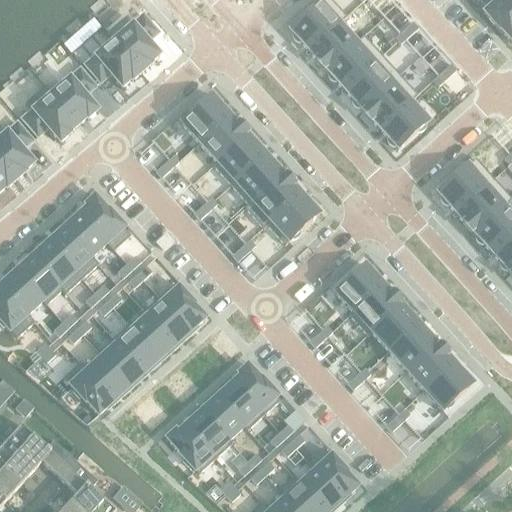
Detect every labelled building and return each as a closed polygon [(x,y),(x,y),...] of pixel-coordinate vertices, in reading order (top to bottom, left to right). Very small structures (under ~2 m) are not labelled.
[(309,16),(289,33),(292,36),(292,39),(294,42),(297,44),(300,45),(308,53),(339,25),(339,26),(347,19),(329,0),(325,0),(318,7),(314,7),(311,9),(309,12),(309,16)] [(511,0),(495,0),(497,1),(498,1),(511,16),(511,0)] [(497,1),(483,14),(499,32),(499,31),(511,45),(511,43),(511,16),(498,1),(497,1)] [(126,19),(107,36),(113,43),(114,42),(142,75),(151,66),(151,65),(160,57),(148,44),(158,35),(143,17),(133,26),(126,19)] [(71,55),(101,29),(93,20),(63,46),(71,55)] [(412,24),(403,32),(409,39),(418,30),(412,24)] [(339,25),(308,53),(315,61),(315,62),(324,72),(325,72),(326,73),(357,45),(356,44),(339,26),(339,25)] [(403,32),(394,40),(400,47),(409,39),(403,32)] [(357,45),(326,73),(327,75),(327,78),(329,81),(332,83),(335,84),(343,93),(382,58),(381,58),(363,38),(356,44),(357,45)] [(113,43),(85,67),(100,85),(110,76),(122,90),(131,82),(132,83),(142,75),(114,42),(113,43)] [(60,43),(49,53),(64,71),(75,61),(71,55),(63,46),(60,43)] [(382,58),(343,93),(351,102),(351,105),(353,108),(356,109),(359,110),(361,112),(399,78),(382,58)] [(450,66),(441,75),(447,81),(456,73),(450,66)] [(52,95),(51,96),(78,127),(86,120),(87,121),(97,112),(85,98),(95,89),(80,71),(52,95)] [(441,75),(432,82),(438,89),(447,81),(441,75)] [(399,78),(361,112),(362,114),(371,124),(378,132),(409,103),(410,104),(417,98),(399,78)] [(32,112),(22,121),(37,139),(47,130),(60,145),(70,135),(69,135),(78,127),(51,96),(52,95),(45,88),(26,105),(32,112)] [(183,123),(181,125),(199,145),(230,118),(222,109),(222,106),(220,103),(217,101),(214,100),(211,97),(192,115),(189,115),(186,117),(184,120),(183,123)] [(409,103),(378,132),(386,140),(387,144),(389,147),(391,148),(394,149),(397,152),(416,135),(420,134),(423,133),(425,130),(425,126),(428,124),(410,104),(409,103)] [(230,118),(199,145),(216,164),(217,165),(247,137),(246,136),(247,135),(238,125),(237,126),(230,118)] [(0,126),(0,164),(16,182),(26,174),(25,173),(34,165),(22,151),(32,143),(17,125),(7,134),(0,126)] [(163,155),(172,147),(161,135),(153,143),(163,155)] [(216,164),(212,168),(231,188),(265,157),(258,148),(257,145),(255,142),(253,140),(249,139),(247,137),(217,165),(216,164)] [(265,157),(231,188),(248,207),(249,207),(283,176),(281,174),(281,171),(279,168),(276,166),(273,165),(265,157)] [(173,158),(164,166),(170,172),(179,164),(173,158)] [(456,178),(437,196),(439,198),(439,202),(441,205),(444,207),(447,207),(455,216),(493,181),(475,161),(465,170),(462,170),(459,172),(457,175),(456,178)] [(0,194),(5,190),(6,191),(16,182),(0,164),(0,194)] [(164,166),(155,174),(161,181),(170,172),(164,166)] [(248,207),(244,210),(264,231),(267,228),(266,227),(301,196),(294,188),(295,187),(285,177),(284,177),(283,176),(249,207),(248,207)] [(493,181),(455,216),(462,224),(471,235),(472,234),(473,236),(507,204),(508,205),(511,202),(494,182),(493,181)] [(301,196),(266,227),(267,228),(284,247),(285,247),(288,244),(291,241),(294,241),(297,240),(299,237),(300,234),(319,216),(317,213),(316,210),(314,207),(312,205),(309,204),(301,196)] [(79,211),(77,213),(107,245),(106,246),(112,253),(130,237),(119,225),(122,223),(115,216),(113,218),(94,197),(84,206),(86,208),(81,214),(79,211)] [(211,200),(202,208),(208,214),(217,206),(211,200)] [(507,204),(473,236),(475,237),(475,241),(477,244),(479,246),(483,246),(491,255),(511,236),(511,209),(508,205),(507,204)] [(202,208),(193,216),(199,223),(208,214),(202,208)] [(63,226),(61,227),(91,260),(92,259),(106,246),(107,245),(77,213),(69,220),(71,222),(65,228),(63,226)] [(46,241),(45,242),(81,281),(98,266),(92,259),(91,260),(61,227),(53,234),(55,237),(49,243),(46,241)] [(166,236),(156,245),(163,252),(173,243),(166,236)] [(511,236),(491,255),(499,263),(499,267),(500,270),(503,272),(507,272),(508,274),(511,271),(511,236)] [(31,255),(29,256),(62,292),(62,293),(65,296),(81,281),(45,242),(37,249),(39,251),(33,257),(31,255)] [(249,242),(240,250),(246,257),(255,249),(249,242)] [(277,245),(260,262),(267,270),(291,248),(288,244),(285,247),(284,247),(281,250),(277,245)] [(240,250),(231,258),(237,265),(246,257),(240,250)] [(15,270),(13,271),(43,303),(42,304),(46,307),(62,293),(62,292),(29,256),(21,264),(23,266),(17,272),(15,270)] [(135,259),(126,267),(132,273),(141,265),(135,259)] [(126,267),(117,275),(123,281),(132,273),(126,267)] [(337,292),(334,295),(352,315),(383,288),(375,279),(375,276),(373,273),(370,271),(367,270),(364,267),(346,284),(343,285),(340,286),(338,289),(337,292)] [(146,269),(137,277),(143,283),(151,275),(146,269)] [(0,284),(0,287),(27,318),(28,317),(42,304),(43,303),(13,271),(5,278),(7,280),(1,286),(0,284)] [(137,277),(128,285),(134,291),(143,283),(137,277)] [(174,286),(158,300),(191,336),(193,335),(191,333),(205,320),(188,302),(191,300),(185,293),(182,295),(174,286)] [(0,326),(3,330),(5,328),(17,340),(35,324),(28,317),(27,318),(0,287),(0,326)] [(103,288),(94,296),(100,302),(109,294),(103,288)] [(352,315),(348,318),(367,339),(371,336),(370,335),(401,307),(399,306),(401,305),(392,294),(390,296),(383,288),(352,315)] [(94,296),(85,304),(91,310),(100,302),(94,296)] [(116,296),(107,304),(113,311),(121,303),(116,296)] [(158,300),(143,314),(146,318),(147,317),(176,350),(178,348),(176,347),(188,336),(189,338),(191,336),(158,300)] [(107,304),(98,313),(104,319),(113,311),(107,304)] [(401,307),(370,335),(371,336),(388,354),(418,327),(411,318),(410,315),(409,312),(406,310),(403,309),(401,307)] [(71,317),(62,325),(68,332),(77,323),(71,317)] [(132,330),(131,331),(159,362),(173,349),(175,351),(176,350),(147,317),(146,318),(132,330)] [(85,324),(76,332),(82,338),(91,330),(85,324)] [(62,325),(53,333),(59,339),(68,332),(62,325)] [(129,327),(113,341),(146,377),(147,376),(146,374),(159,362),(131,331),(132,330),(129,327)] [(418,327),(388,354),(406,374),(436,346),(434,344),(434,341),(432,338),(430,336),(426,335),(418,327)] [(326,328),(318,336),(323,342),(332,334),(326,328)] [(76,332),(67,340),(73,346),(82,338),(76,332)] [(318,336),(309,344),(314,350),(323,342),(318,336)] [(113,341),(97,356),(100,359),(101,359),(129,389),(142,377),(144,379),(146,377),(113,341)] [(45,346),(36,354),(41,359),(41,360),(50,351),(45,346)] [(436,346),(406,374),(423,393),(454,365),(447,358),(448,357),(439,346),(437,348),(436,346)] [(50,351),(41,360),(46,365),(47,365),(56,357),(50,351)] [(41,359),(29,370),(40,381),(52,371),(47,365),(46,365),(41,360),(41,359)] [(87,371),(86,372),(116,405),(117,403),(115,401),(129,389),(101,359),(100,359),(87,371)] [(80,364),(64,379),(75,392),(73,394),(79,401),(81,399),(98,417),(112,404),(114,406),(116,405),(86,372),(87,371),(80,364)] [(454,365),(423,393),(442,414),(445,411),(448,411),(451,409),(453,406),(454,403),(472,386),(470,383),(470,380),(468,377),(465,375),(462,374),(454,365)] [(232,380),(230,382),(263,418),(264,417),(280,403),(272,394),(274,391),(268,385),(266,387),(247,366),(237,375),(239,377),(233,382),(232,380)] [(365,370),(356,378),(361,384),(370,376),(365,370)] [(356,378),(347,386),(352,392),(361,384),(356,378)] [(216,395),(214,396),(244,429),(243,430),(246,433),(263,418),(230,382),(222,389),(224,391),(217,397),(216,395)] [(200,410),(198,411),(228,443),(229,443),(243,430),(244,429),(214,396),(206,403),(208,405),(201,411),(200,410)] [(15,411),(25,419),(34,410),(24,401),(15,411)] [(184,424),(182,425),(215,461),(232,446),(229,443),(228,443),(198,411),(190,418),(192,420),(186,426),(184,424)] [(403,412),(394,420),(400,426),(409,418),(403,412)] [(394,420),(385,428),(391,434),(400,426),(394,420)] [(175,432),(166,440),(184,461),(182,463),(188,470),(190,467),(198,477),(215,461),(182,425),(181,427),(183,428),(177,433),(175,432)] [(21,427),(6,444),(36,470),(41,464),(59,480),(75,463),(54,443),(47,451),(21,427)] [(288,427),(279,435),(284,441),(293,433),(288,427)] [(279,435),(270,443),(275,449),(284,441),(279,435)] [(299,437),(290,445),(295,451),(304,443),(299,437)] [(6,444),(0,449),(0,467),(21,486),(36,470),(6,444)] [(290,445),(281,453),(286,460),(295,451),(290,445)] [(323,450),(307,465),(313,473),(314,472),(342,503),(358,488),(341,470),(343,468),(337,461),(335,463),(323,450)] [(256,456),(247,464),(252,470),(262,462),(256,456)] [(98,483),(75,463),(59,480),(77,497),(71,503),(80,511),(113,511),(90,491),(98,483)] [(247,464),(238,472),(243,478),(252,470),(247,464)] [(268,464),(259,472),(265,479),(274,471),(268,464)] [(0,467),(0,496),(6,502),(21,486),(0,467)] [(259,472),(250,481),(256,487),(265,479),(259,472)] [(300,485),(299,486),(322,511),(331,511),(342,503),(314,472),(313,473),(300,485)] [(293,478),(276,493),(283,500),(284,499),(295,511),(322,511),(299,486),(300,485),(293,478)] [(230,484),(220,493),(226,499),(235,490),(230,484)] [(235,490),(226,499),(231,505),(240,496),(235,490)] [(269,511),(295,511),(284,499),(283,500),(269,511)] [(80,511),(71,503),(62,511),(80,511)]
